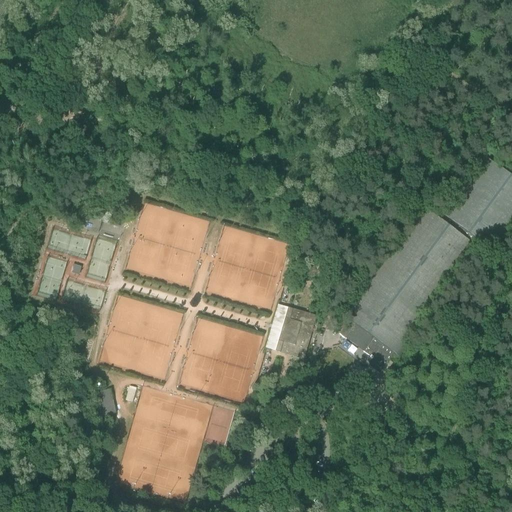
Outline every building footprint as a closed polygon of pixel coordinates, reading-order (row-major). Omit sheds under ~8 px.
[(439,220),(474,246),(477,241),(499,257),(511,238),(511,177),(480,154),(437,212),(442,215),(439,220)] [(474,246),(439,220),(417,204),(338,313),(349,321),(339,334),(374,360),(369,367),(379,374),(394,354),(399,358),(478,249),(474,246)] [(316,317),(292,310),(279,306),(266,350),(303,360),(316,317)] [(67,316),(69,310),(57,307),(55,313),(67,316)] [(96,393),(97,398),(102,417),(116,414),(110,390),(96,393)] [(222,420),(231,423),(235,412),(226,409),(222,420)] [(213,427),(207,439),(221,447),(227,435),(213,427)]
